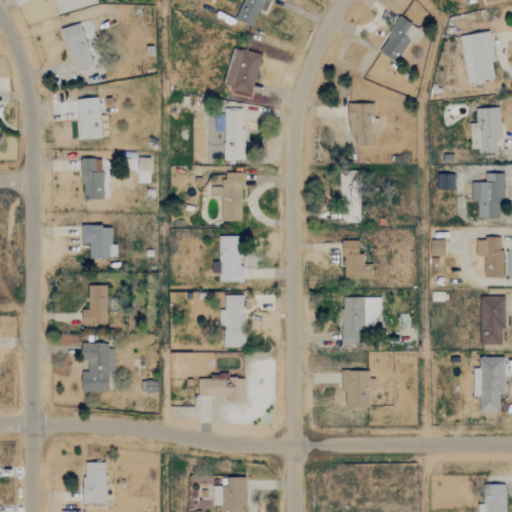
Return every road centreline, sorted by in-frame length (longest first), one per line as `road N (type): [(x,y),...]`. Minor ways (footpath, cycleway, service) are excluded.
road 1 (residential): [(292,511),(292,169),(315,52),(348,0)]
road 2 (residential): [(0,424),(112,427),(240,446),(511,443)]
road 3 (residential): [(28,511),(29,181),(21,83),(0,13)]
